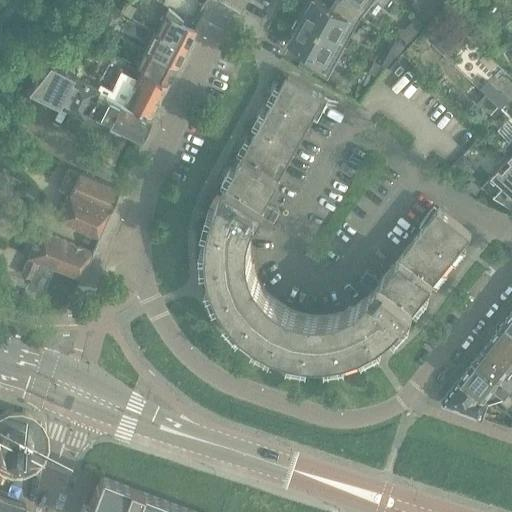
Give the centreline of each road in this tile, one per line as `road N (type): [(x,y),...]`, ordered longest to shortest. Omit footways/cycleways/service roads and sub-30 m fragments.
road 1 (residential): [(414,387),(389,412),(352,421),(268,401),(197,365),(146,292),(140,224),(151,177),(236,0)]
road 2 (secondary): [(407,508),(240,455)]
road 3 (secondary): [(78,405),(190,446),(240,455)]
road 4 (secondary): [(240,455),(86,383)]
road 5 (residential): [(414,387),(511,270)]
